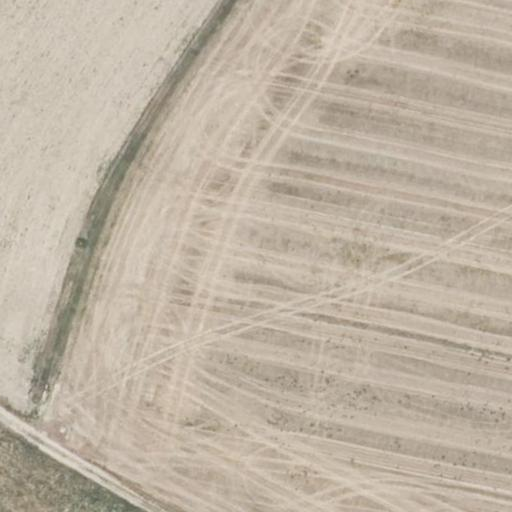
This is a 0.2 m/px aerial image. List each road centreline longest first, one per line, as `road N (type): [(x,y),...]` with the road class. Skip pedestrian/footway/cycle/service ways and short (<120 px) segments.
road 1 (track): [(232,0),(142,132),(38,448)]
road 2 (track): [(153,511),(0,420)]
